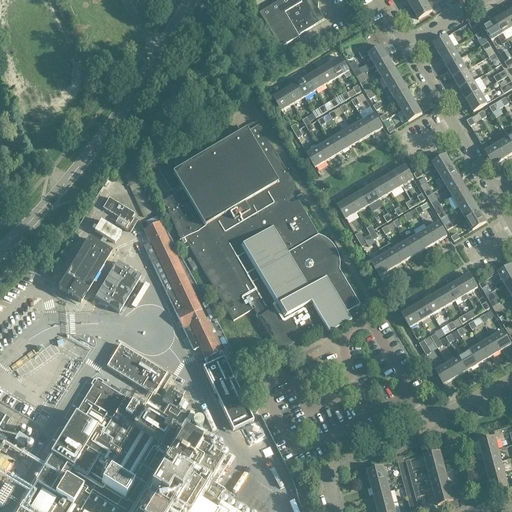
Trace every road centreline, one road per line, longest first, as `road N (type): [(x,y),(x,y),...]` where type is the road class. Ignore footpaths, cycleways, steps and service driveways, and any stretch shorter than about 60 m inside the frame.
road 1 (secondary): [(0,247),(114,122),(192,0)]
road 2 (residential): [(336,511),(330,488),(337,467),(511,379)]
